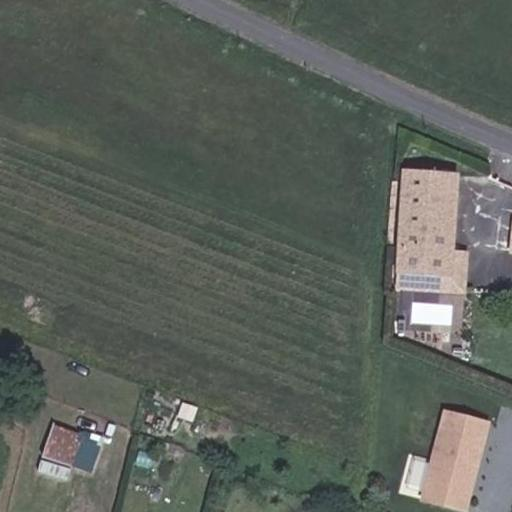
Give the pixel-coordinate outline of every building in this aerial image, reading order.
[(450,275),(451,255),(455,177),(404,175),(399,273),(450,275)] [(465,256),(451,255),(450,275),(399,273),(398,290),(463,293),(465,256)] [(451,323),(453,300),(414,297),(412,320),(451,323)] [(465,510),(487,425),(446,414),(424,500),(465,510)] [(53,423),(46,456),(97,466),(104,432),(53,423)] [(44,456),(40,469),(71,476),(74,463),(44,456)]
